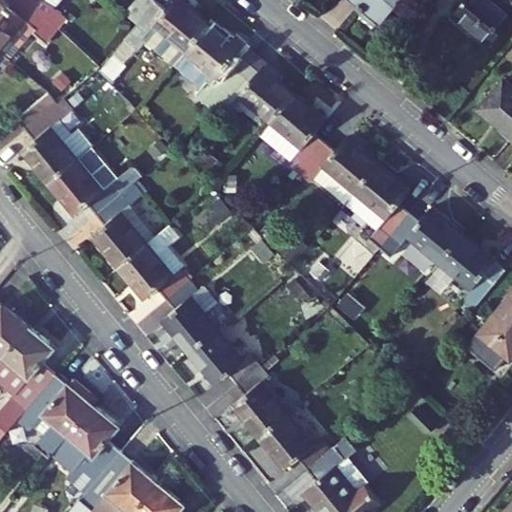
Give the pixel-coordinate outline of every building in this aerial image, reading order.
[(15,0),(12,4),(7,0),(0,0),(0,47),(11,57),(34,30),(49,42),(61,27),(28,0),(15,0)] [(60,0),(28,0),(61,27),(70,17),(56,5),(60,0)] [(158,0),(157,0),(137,0),(127,13),(138,23),(158,0)] [(210,22),(183,0),(175,0),(168,9),(158,0),(138,23),(129,34),(144,47),(154,36),(168,47),(173,41),(186,51),(210,22)] [(355,0),(381,21),(398,0),(355,0)] [(511,12),(496,0),(464,0),(454,12),(491,43),(511,18),(511,12)] [(225,34),(210,22),(186,51),(176,63),(204,87),(197,95),(212,107),(214,104),(242,71),(233,63),(244,50),(225,34)] [(258,52),(230,28),(225,34),(244,50),(233,63),(242,71),(258,52)] [(287,75),(258,52),(242,71),(253,79),(263,66),(281,81),(287,75)] [(253,79),(242,71),(214,104),(224,113),(239,95),(270,121),(294,92),(281,81),(263,66),(253,79)] [(511,85),(504,79),(480,108),(507,131),(510,128),(511,130),(511,85)] [(49,91),(18,116),(28,128),(61,101),(49,91)] [(328,121),(294,92),(270,121),(260,133),(292,160),(290,163),(300,171),(326,140),(318,133),(328,121)] [(66,96),(61,101),(28,128),(36,138),(23,149),(50,180),(94,143),(81,127),(75,132),(62,117),(75,107),(66,96)] [(337,149),(326,140),(300,171),(311,181),(314,178),(324,166),(354,191),(378,162),(348,137),(337,149)] [(120,174),(94,143),(50,180),(76,213),(89,202),(98,213),(136,182),(145,175),(135,163),(120,174)] [(206,148),(195,161),(208,172),(219,158),(206,148)] [(412,190),(378,162),(354,191),(347,201),(380,228),(371,239),(381,247),(411,211),(402,203),(412,190)] [(354,191),(324,166),(314,178),(344,203),(347,201),(354,191)] [(145,192),(136,182),(98,213),(106,223),(93,234),(119,265),(157,234),(132,203),(145,192)] [(422,220),(411,211),(381,247),(392,256),(409,236),(440,262),(464,233),(433,208),(422,220)] [(157,234),(119,265),(146,298),(159,287),(167,297),(190,278),(181,268),(185,264),(186,257),(173,242),(181,236),(181,230),(173,220),(157,234)] [(507,270),(464,233),(440,262),(473,290),(465,300),(475,309),(507,270)] [(263,239),(254,247),(266,262),(276,254),(263,239)] [(199,289),(190,278),(167,297),(176,307),(163,319),(189,350),(218,326),(205,311),(218,301),(204,285),(199,289)] [(511,295),(470,345),(497,367),(507,355),(511,358),(511,295)] [(0,362),(30,326),(0,300),(0,362)] [(226,320),(218,326),(245,359),(253,353),(226,320)] [(0,439),(18,418),(56,373),(45,364),(58,349),(30,326),(0,362),(0,385),(13,397),(0,411),(0,439)] [(245,359),(218,326),(189,350),(216,383),(229,372),(237,381),(261,362),(253,353),(245,359)] [(270,374),(261,362),(237,381),(246,393),(233,403),(258,434),(287,411),(262,380),(270,374)] [(52,456),(53,455),(95,405),(56,373),(18,418),(30,428),(34,424),(45,434),(37,444),(52,456)] [(422,403),(415,411),(432,427),(440,419),(422,403)] [(68,478),(86,492),(121,450),(110,441),(121,427),(95,405),(53,455),(73,471),(68,478)] [(314,443),(287,411),(258,434),(286,467),(299,456),(307,466),(331,447),(322,437),(314,443)] [(347,434),(331,447),(307,466),(317,478),(304,489),(322,511),(372,511),(385,502),(367,480),(371,477),(350,451),(357,446),(347,434)] [(135,511),(160,482),(121,450),(86,492),(75,506),(82,511),(135,511)] [(181,511),(187,505),(160,482),(135,511),(181,511)]
